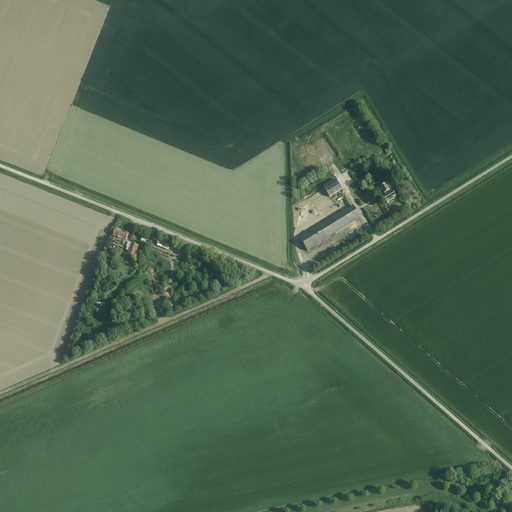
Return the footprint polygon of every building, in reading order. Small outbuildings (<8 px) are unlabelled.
[(373,137),(355,109),(321,130),(339,158),(373,137)] [(329,197),(342,189),(338,183),(325,191),(329,197)] [(384,194),(385,195),(382,197),(387,204),(396,198),(392,191),(391,192),(386,184),(379,188),(383,195),(384,194)] [(300,239),(307,251),(360,219),(353,207),(300,239)] [(124,246),(128,234),(116,229),(112,241),(115,242),(116,239),(122,241),(121,244),(124,246)] [(158,236),(156,244),(169,247),(172,239),(158,236)] [(126,255),(134,257),(138,246),(130,243),(126,255)]
